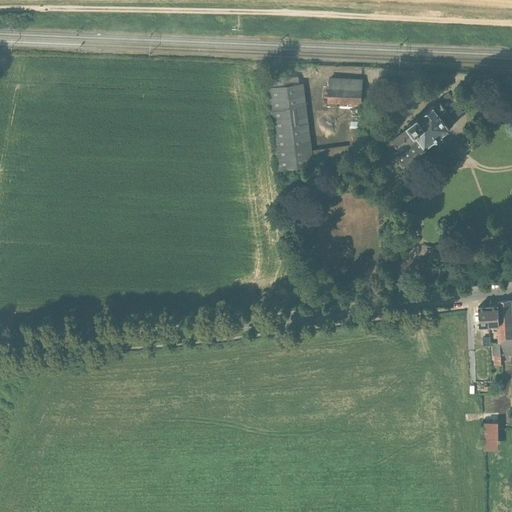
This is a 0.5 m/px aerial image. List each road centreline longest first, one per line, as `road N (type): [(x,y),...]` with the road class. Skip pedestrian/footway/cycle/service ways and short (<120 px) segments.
road 1 (tertiary): [(511,289),(206,330),(0,341)]
road 2 (track): [(0,9),(511,24)]
